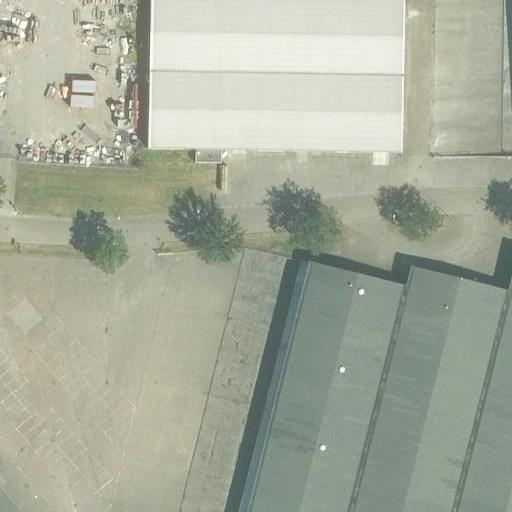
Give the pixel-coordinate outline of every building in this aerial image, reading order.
[(401,154),(404,1),(340,0),(152,0),(149,149),(197,150),(196,163),(221,164),(221,150),(401,154)] [(56,83),(56,95),(73,95),(73,83),(56,83)] [(76,92),(76,150),(107,149),(106,92),(76,92)] [(73,215),(74,205),(62,204),(61,214),(73,215)] [(511,511),(511,271),(508,287),(411,263),(406,282),(308,258),(244,511),(511,511)] [(0,511),(19,511),(18,511),(0,489),(0,511)]
